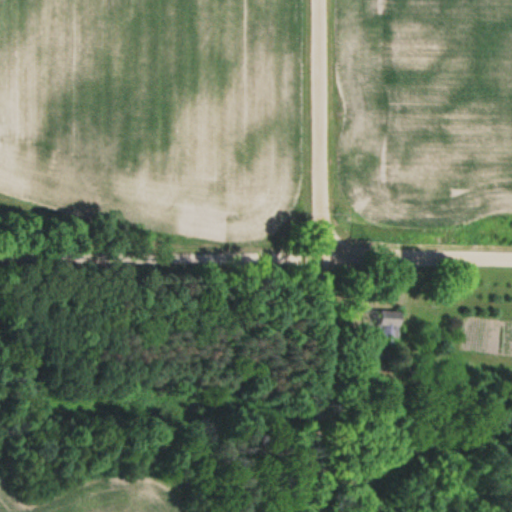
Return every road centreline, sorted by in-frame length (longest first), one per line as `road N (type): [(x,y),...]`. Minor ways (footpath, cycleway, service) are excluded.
road 1 (residential): [(511,254),(0,248)]
road 2 (residential): [(322,511),(320,0)]
